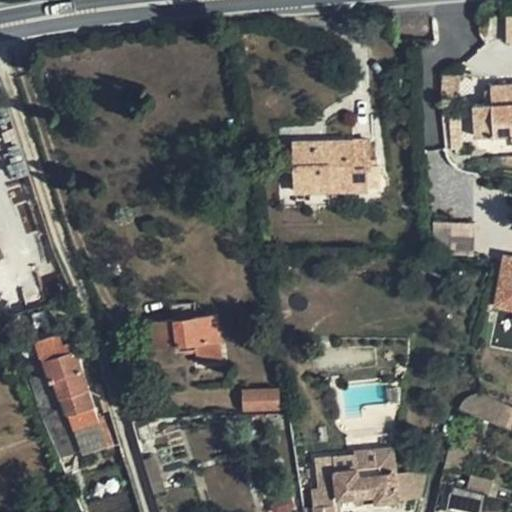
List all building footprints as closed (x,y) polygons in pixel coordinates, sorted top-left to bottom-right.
[(445,97),(458,100),(461,72),(437,72),(437,95),(445,97)] [(476,136),(511,135),(511,134),(511,83),(491,86),(492,103),(473,104),(476,136)] [(453,144),(463,144),(461,112),(451,113),(453,144)] [(380,166),(378,166),(371,166),(370,159),(369,139),(326,141),(327,146),(301,147),(302,163),(296,163),(296,192),(368,189),(367,187),(381,186),(380,166)] [(327,146),(326,141),(295,142),(296,163),(302,163),(301,147),(327,146)] [(434,252),(455,252),(456,220),(434,220),(434,252)] [(156,346),(181,343),(182,354),(197,353),(198,362),(222,359),(217,314),(153,321),(156,346)] [(74,429),(75,429),(100,421),(95,405),(77,348),(67,352),(64,342),(60,332),(36,340),(38,345),(41,355),(41,356),(43,355),(52,381),(55,379),(61,397),(62,397),(67,411),(69,410),(69,412),(74,429)] [(74,339),(64,342),(67,352),(77,348),(74,339)] [(27,367),(45,420),(69,412),(69,410),(67,411),(62,397),(61,397),(55,379),(52,381),(43,355),(41,356),(41,355),(37,357),(34,357),(36,364),(27,367)] [(279,408),(279,388),(244,389),(245,410),(279,408)] [(461,404),(460,408),(507,429),(511,417),(511,406),(482,393),(480,392),(478,392),(472,394),(466,397),(464,400),(463,401),(461,404)] [(107,445),(100,421),(75,429),(83,453),(107,445)] [(451,443),(445,466),(459,472),(470,451),(451,443)] [(314,511),(335,511),(334,496),(339,495),(339,498),(355,496),(356,504),(398,499),(398,498),(396,470),(393,445),(353,449),(355,467),(315,472),(316,488),(312,488),(314,511)] [(425,467),(396,470),(398,498),(419,496),(425,467)] [(469,481),(492,487),(494,480),(471,474),(469,481)] [(489,495),(492,487),(469,481),(467,489),(467,490),(485,494),(489,495)] [(481,511),(485,494),(467,490),(467,489),(451,485),(446,511),(481,511)]
